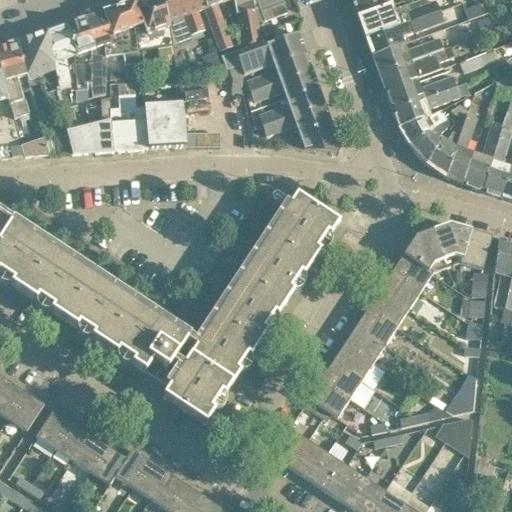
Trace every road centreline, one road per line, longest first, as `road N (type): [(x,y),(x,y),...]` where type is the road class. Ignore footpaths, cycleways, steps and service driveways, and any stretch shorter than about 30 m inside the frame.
road 1 (unclassified): [(385,176),(273,165),(0,179)]
road 2 (unclassified): [(217,475),(407,193)]
road 3 (unclassified): [(217,475),(0,335)]
road 4 (unclassified): [(385,176),(322,0)]
